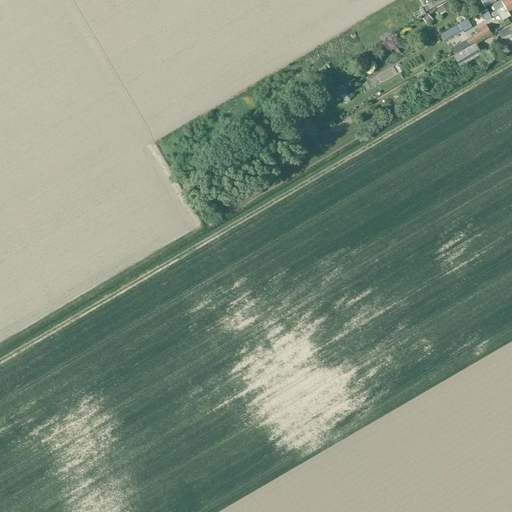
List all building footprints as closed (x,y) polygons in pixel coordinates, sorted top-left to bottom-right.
[(425,13),(448,1),(447,0),(436,0),(419,9),(423,16),(426,14),(425,13)] [(511,16),(508,12),(511,9),(511,0),(504,0),(502,2),(500,0),(491,6),(495,11),(491,13),(494,18),(498,16),(501,22),(511,16)] [(440,15),(451,9),(447,2),(436,8),(440,15)] [(442,18),(445,22),(453,18),(450,13),(442,18)] [(433,21),(428,14),(422,19),(428,26),(433,21)] [(472,28),(468,19),(459,24),(464,32),(472,28)] [(511,24),(498,33),(502,39),(511,33),(511,24)] [(468,47),(491,34),(486,25),(476,31),(477,33),(472,36),(472,37),(465,41),(468,47)] [(449,37),(459,32),(456,27),(446,32),(441,36),(444,40),(449,37)] [(459,37),(443,44),(446,51),(462,44),(459,37)] [(511,39),(511,38),(502,43),(506,51),(511,47),(511,39)] [(475,44),(453,57),(459,67),(481,54),(475,44)] [(328,65),(317,71),(321,76),(328,72),(326,70),(330,68),(328,65)] [(350,95),(346,91),(339,97),(343,101),(350,95)]
